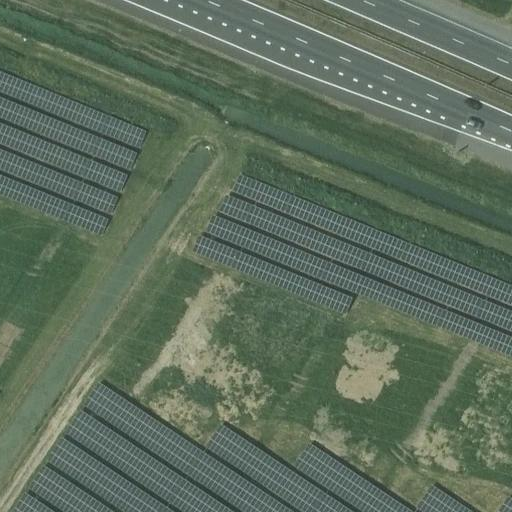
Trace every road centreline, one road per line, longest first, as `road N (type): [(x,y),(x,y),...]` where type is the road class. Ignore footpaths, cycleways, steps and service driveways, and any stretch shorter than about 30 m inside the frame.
road 1 (motorway): [(196,0),(511,133)]
road 2 (motorway): [(511,67),(355,0)]
